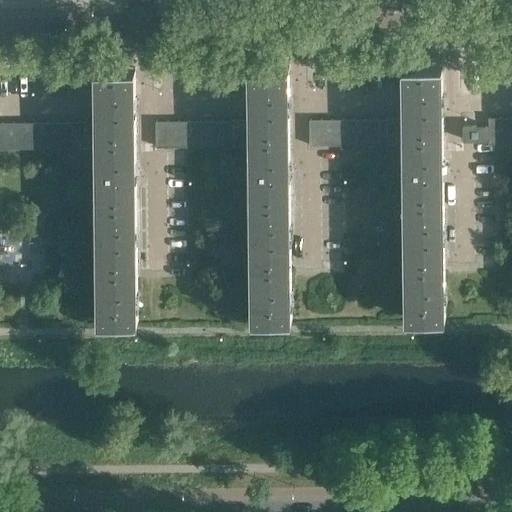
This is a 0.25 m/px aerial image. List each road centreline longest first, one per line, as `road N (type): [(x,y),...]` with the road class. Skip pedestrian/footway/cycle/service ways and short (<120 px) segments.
road 1 (secondary): [(511,506),(0,511)]
road 2 (residential): [(465,263),(453,101)]
road 3 (tertiary): [(299,27),(141,28)]
road 4 (residential): [(156,259),(142,104)]
road 5 (residential): [(304,254),(299,101)]
road 6 (tertiary): [(446,25),(299,27)]
road 7 (tertiary): [(141,28),(0,30)]
